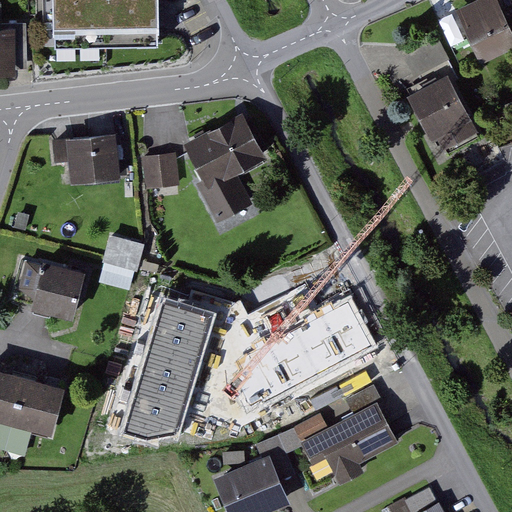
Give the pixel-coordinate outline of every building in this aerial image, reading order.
[(166,0),(57,0),(58,48),(167,46),(166,0)] [(511,41),(492,0),(473,0),(451,10),(475,61),(511,43),(511,41)] [(20,20),(0,21),(0,68),(23,67),(20,20)] [(442,74),(403,93),(433,153),(472,133),(442,74)] [(270,151),(249,111),(192,141),(210,175),(201,180),(222,219),(257,201),(239,167),(270,151)] [(87,136),(60,138),(62,159),(75,158),(77,178),(125,173),(121,132),(87,136)] [(166,153),(151,154),(154,183),(183,179),(179,151),(166,153)] [(104,258),(136,266),(143,238),(111,231),(104,258)] [(83,272),(37,258),(22,304),(68,319),(83,272)] [(102,284),(133,286),(134,265),(103,264),(102,284)] [(72,385),(0,367),(0,417),(61,432),(72,385)] [(406,438),(384,399),(389,396),(380,381),(352,396),(360,411),(307,441),(318,461),(330,455),(346,483),(371,469),(366,460),(406,438)] [(333,423),(326,410),(299,425),(307,438),(333,423)] [(6,446),(27,452),(32,436),(10,430),(6,446)] [(285,432),(262,442),(268,455),(222,476),(239,511),(268,511),(297,499),(282,466),(297,459),(285,432)] [(394,511),(412,511),(438,497),(431,485),(392,507),(394,511)]
